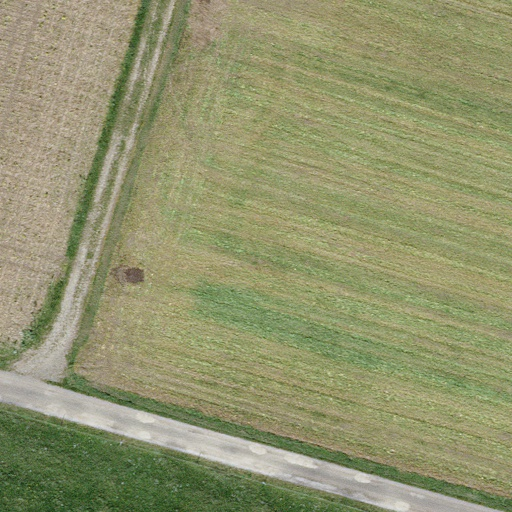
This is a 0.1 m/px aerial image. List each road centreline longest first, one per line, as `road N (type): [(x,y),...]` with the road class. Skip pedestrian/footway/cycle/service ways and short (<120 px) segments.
road 1 (track): [(0,391),(425,511)]
road 2 (track): [(33,401),(157,0)]
